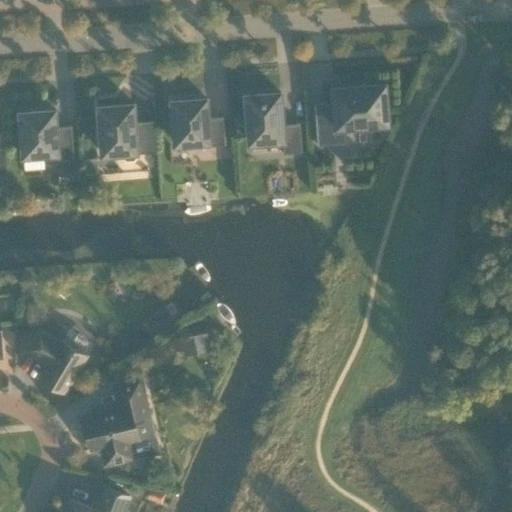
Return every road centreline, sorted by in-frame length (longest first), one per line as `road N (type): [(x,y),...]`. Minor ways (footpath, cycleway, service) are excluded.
road 1 (tertiary): [(182,34),(511,6)]
road 2 (tertiary): [(0,47),(182,34)]
road 3 (residential): [(30,511),(50,466),(47,436),(21,410),(0,405)]
